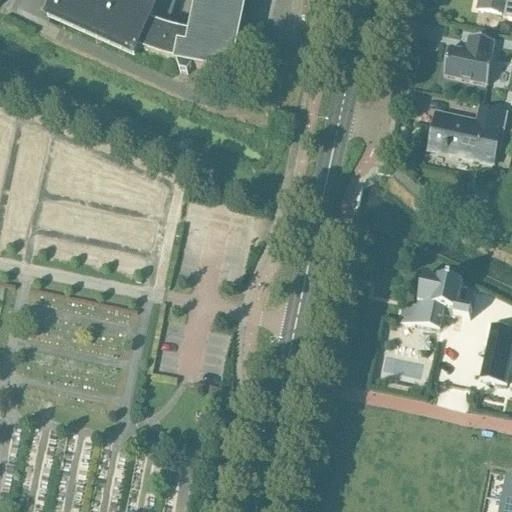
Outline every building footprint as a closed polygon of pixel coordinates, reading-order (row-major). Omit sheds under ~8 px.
[(196,0),(189,37),(166,31),(175,1),(172,0),(55,0),(44,25),(135,66),(140,53),(151,58),(161,61),(175,65),(174,67),(178,68),(180,76),(187,77),(192,72),(192,71),(232,80),(248,0),(196,0)] [(511,0),(481,0),(479,13),(503,18),(503,21),(511,22),(511,0)] [(492,48),(467,43),(464,56),(449,53),(444,83),(487,91),(492,62),(490,61),(492,48)] [(436,117),(430,148),(459,154),(458,160),(492,167),(494,155),(499,130),(504,131),(507,117),(505,116),(481,111),(478,126),(436,117)] [(403,307),(399,324),(437,332),(441,316),(468,322),(471,312),(458,309),(463,288),(421,279),(414,310),(403,307)] [(511,332),(491,328),(480,383),(505,388),(507,388),(511,361),(511,332)]
